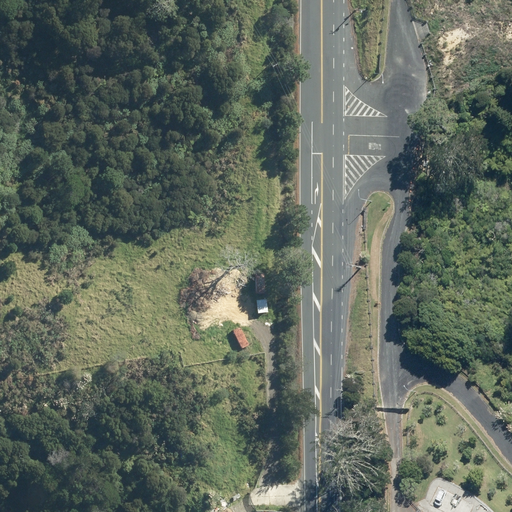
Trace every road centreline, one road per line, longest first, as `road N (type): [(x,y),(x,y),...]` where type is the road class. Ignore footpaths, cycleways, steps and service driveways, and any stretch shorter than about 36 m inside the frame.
road 1 (residential): [(379,135),(405,139),(413,158),(390,260),(392,342),(456,385),(511,451)]
road 2 (secondary): [(321,511),(321,231)]
road 3 (secondary): [(322,18),(350,100),(379,135)]
